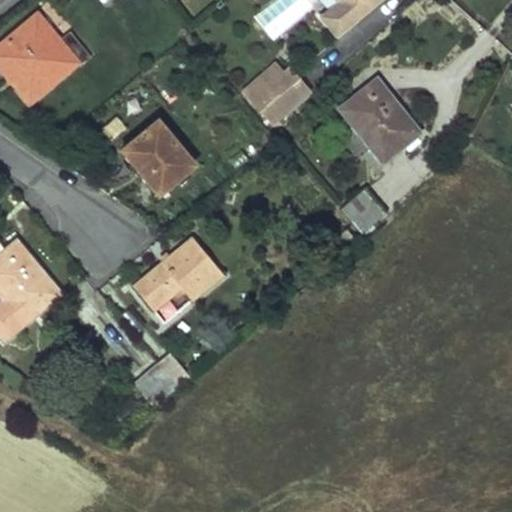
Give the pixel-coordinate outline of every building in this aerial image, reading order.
[(335,0),(339,4),(322,18),(336,34),(378,0),(335,0)] [(47,34),(52,29),(40,14),(0,46),(0,53),(20,79),(14,84),(28,102),(76,63),(79,67),(91,58),(71,32),(61,40),(56,44),(47,34)] [(61,40),(52,29),(47,34),(56,44),(61,40)] [(20,79),(0,53),(0,66),(14,84),(20,79)] [(253,99),(284,75),(277,66),(246,91),(253,99)] [(307,89),(292,69),(284,75),(253,99),(269,119),(307,89)] [(382,165),(421,133),(378,77),(338,109),(382,165)] [(158,194),(195,165),(160,121),(123,150),(158,194)] [(387,211),(367,188),(342,209),(361,233),(387,211)] [(335,255),(355,239),(348,229),(328,245),(335,255)] [(223,274),(193,237),(133,286),(153,312),(182,288),(191,300),(223,274)] [(0,297),(3,301),(0,303),(0,338),(3,342),(62,296),(17,241),(0,254),(0,297)] [(170,352),(157,362),(178,387),(190,378),(170,352)] [(153,407),(178,387),(157,362),(133,382),(153,407)]
